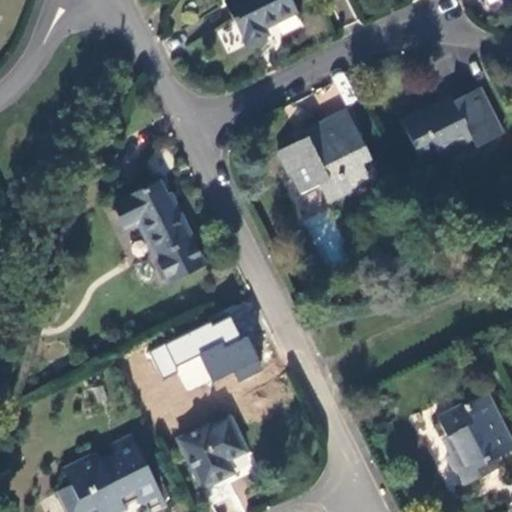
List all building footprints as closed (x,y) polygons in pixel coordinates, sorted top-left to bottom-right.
[(288,0),(230,0),(224,3),(244,45),(266,36),(263,29),(295,12),(288,0)] [(434,107),(400,124),(420,161),(435,154),(437,157),(470,141),(474,147),(499,135),(477,90),(453,102),(436,111),(434,107)] [(450,97),(434,107),(436,111),(453,102),(450,97)] [(297,143),(276,153),(287,176),(290,175),(298,194),(317,185),(326,202),(368,181),(359,164),(368,159),(343,112),(301,132),(307,143),(300,147),(297,143)] [(157,182),(115,203),(127,228),(135,224),(153,258),(158,255),(183,243),(190,239),(177,212),(174,213),(157,182)] [(191,257),(183,243),(158,255),(167,270),(191,257)] [(148,347),(160,378),(177,371),(186,394),(258,367),(237,313),(148,347)] [(492,459),(511,449),(485,394),(437,419),(445,436),(447,435),(454,450),(444,455),(452,472),(455,470),(462,485),(486,474),(481,464),(492,459)] [(206,424),(183,436),(176,439),(200,488),(231,472),(225,461),(243,452),(226,419),(208,428),(206,424)] [(143,511),(153,511),(165,506),(135,447),(118,456),(116,451),(99,460),(96,453),(62,471),(69,485),(55,493),(64,511),(85,511),(93,508),(95,511),(112,511),(121,508),(117,499),(132,491),(143,511)] [(496,469),(492,459),(481,464),(486,474),(496,469)]
